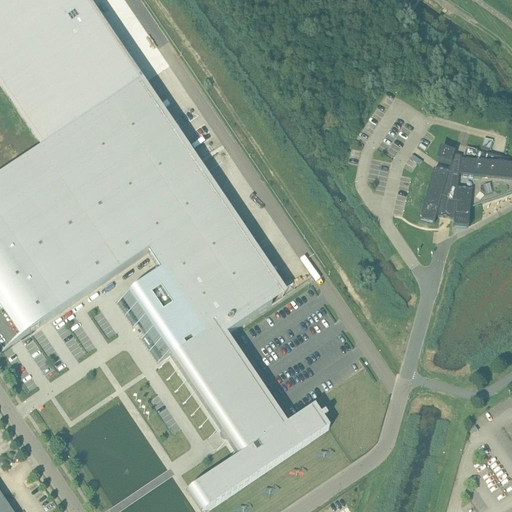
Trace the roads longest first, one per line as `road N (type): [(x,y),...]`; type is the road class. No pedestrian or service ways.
road 1 (unclassified): [(295,511),(376,457),(406,377)]
road 2 (unclassified): [(76,511),(0,398)]
